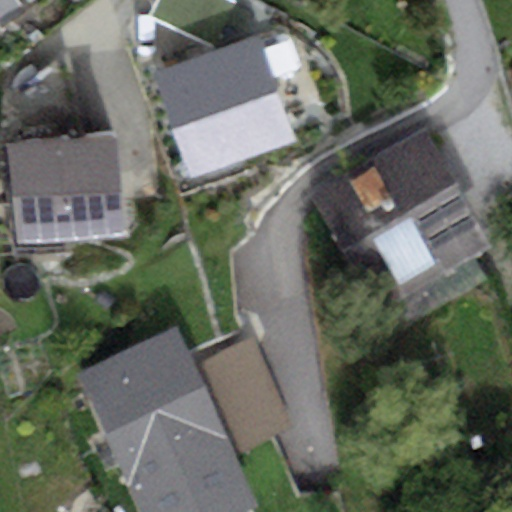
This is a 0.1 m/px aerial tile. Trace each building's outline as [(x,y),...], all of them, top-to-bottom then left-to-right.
[(0,0),(0,30),(25,12),(17,0),(0,0)] [(232,0),(155,0),(147,17),(213,49),(236,1),(232,0)] [(296,145),(259,35),(150,72),(188,181),(296,145)] [(82,138),(67,54),(10,94),(16,143),(82,138)] [(16,143),(7,144),(16,246),(126,237),(117,135),(82,138),(16,143)] [(425,155),(308,216),(373,339),(489,278),(425,155)] [(511,447),(511,355),(491,305),(388,347),(441,477),(511,447)] [(177,345),(76,390),(130,511),(250,511),(228,463),(191,373),(177,345)] [(252,348),(191,373),(228,463),(289,438),(252,348)]
